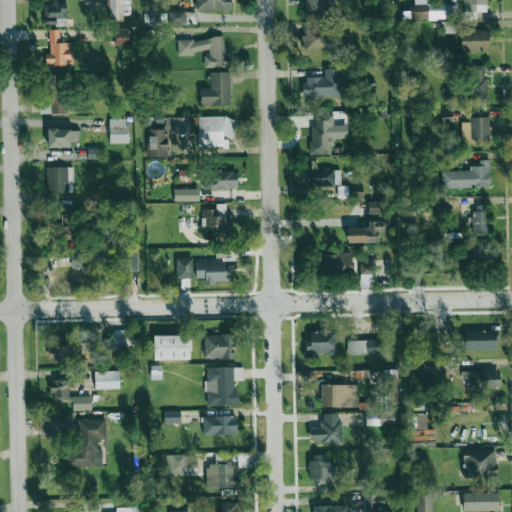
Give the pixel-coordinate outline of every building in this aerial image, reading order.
[(53,0),(53,5),(44,5),(45,24),(57,24),(57,19),(66,18),(65,0),(53,0)] [(131,15),(130,0),(108,0),(109,20),(123,20),(123,15),(131,15)] [(229,0),(195,0),(196,10),(230,10),(229,0)] [(322,0),(301,0),(302,14),(328,13),(327,3),(323,3),(322,0)] [(457,4),(427,5),(426,0),(411,0),(412,19),(457,18),(457,4)] [(457,0),(464,0),(464,12),(488,12),(487,0),(457,0)] [(186,25),(187,11),(169,10),(169,24),(186,25)] [(70,42),(59,42),(59,29),(49,30),(49,54),(44,54),(45,66),(70,65),(70,42)] [(128,45),(128,29),(115,29),(114,44),(128,45)] [(325,49),(325,38),(325,30),(306,29),(306,48),(325,49)] [(489,51),(488,29),(461,30),(461,51),(489,51)] [(204,68),(230,67),(230,55),(224,56),(223,38),(177,40),(178,54),(203,53),(204,68)] [(471,102),(487,101),(486,66),(470,66),(471,102)] [(349,71),(325,71),(325,77),(303,77),(303,96),(349,97),(349,71)] [(210,72),(210,87),(200,88),(201,106),(230,105),(229,72),(210,72)] [(40,114),(65,113),(64,75),(45,75),(46,102),(39,102),(40,114)] [(315,113),(315,125),(311,125),(311,154),(331,154),(331,146),(333,146),(332,113),(315,113)] [(198,147),(228,147),(228,139),(234,139),(235,117),(198,116),(198,147)] [(189,133),(189,117),(165,117),(165,129),(146,129),(146,157),(168,157),(167,134),(189,133)] [(462,139),(489,138),(488,117),(461,118),(462,139)] [(109,143),(128,143),(127,118),(109,119),(109,143)] [(80,130),(48,128),(47,146),(70,147),(70,141),(80,141),(80,130)] [(490,187),(490,160),(479,160),(479,169),(441,170),(441,188),(490,187)] [(73,167),(46,166),(46,192),(73,193),(73,167)] [(334,169),(304,169),(303,186),(333,187),(334,169)] [(237,170),(210,170),(210,189),(237,189),(237,170)] [(337,197),(349,197),(348,185),(336,186),(337,197)] [(199,188),(174,189),(174,201),(199,201),(199,188)] [(368,214),(383,214),(383,202),(368,201),(368,214)] [(227,203),(216,204),(216,209),(204,209),(205,239),(227,239),(227,203)] [(490,205),(472,205),(472,233),(489,234),(490,205)] [(60,214),(61,235),(76,235),(75,213),(60,214)] [(382,221),(367,221),(368,227),(347,228),(347,243),(377,242),(377,231),(382,231),(382,221)] [(137,247),(71,249),(71,268),(106,267),(106,271),(138,270),(137,247)] [(473,247),(473,254),(466,254),(466,264),(494,263),(494,247),(473,247)] [(195,278),(204,278),(204,282),(232,282),(232,254),(209,254),(209,261),(196,261),(195,278)] [(192,257),(175,258),(176,278),(192,278),(192,257)] [(307,355),(337,355),(337,330),(308,329),(307,355)] [(114,330),(114,338),(105,338),(105,347),(136,346),(135,338),(126,338),(126,330),(114,330)] [(464,349),(496,350),(496,331),(464,330),(464,349)] [(203,358),(234,359),(234,335),(203,334),(203,358)] [(153,335),(153,360),(189,359),(189,335),(153,335)] [(347,341),(348,355),(381,354),(380,339),(347,341)] [(71,345),(49,345),(49,362),(71,361),(71,345)] [(419,373),(448,373),(448,358),(419,359),(419,373)] [(243,367),(207,367),(206,405),(235,406),(236,380),(243,381),(243,367)] [(119,370),(93,371),(94,389),(119,388),(119,370)] [(500,388),(499,370),(461,371),(462,381),(468,381),(468,389),(500,388)] [(91,396),(68,396),(68,380),(50,380),(50,399),(72,398),(73,410),(91,410),(91,396)] [(358,384),(321,385),(321,407),(358,407),(358,384)] [(394,410),(365,410),(365,425),(394,425),(394,410)] [(180,411),(164,411),(164,423),(180,423),(180,411)] [(341,443),(340,413),(322,413),(322,428),(308,428),(309,443),(341,443)] [(426,430),(427,414),(412,413),(412,429),(426,430)] [(237,434),(236,416),(202,416),(203,435),(237,434)] [(105,419),(72,420),(73,467),(102,466),(102,448),(98,448),(98,440),(106,440),(105,419)] [(463,478),(496,477),(496,449),(462,450),(463,478)] [(207,488),(238,487),(237,467),(252,467),(252,453),(238,453),(238,463),(206,463),(207,488)] [(166,476),(197,475),(197,454),(165,455),(166,476)] [(329,454),(309,455),(310,479),(318,479),(319,483),(337,483),(336,466),(329,466),(329,454)] [(462,511),(499,510),(498,492),(462,493),(462,511)] [(364,493),(363,511),(379,511),(383,511),(384,494),(364,493)] [(432,511),(432,493),(416,494),(416,511),(432,511)] [(237,511),(237,502),(219,502),(219,511),(237,511)]
